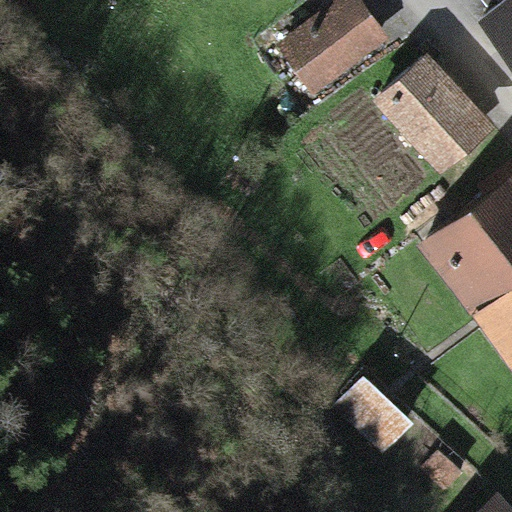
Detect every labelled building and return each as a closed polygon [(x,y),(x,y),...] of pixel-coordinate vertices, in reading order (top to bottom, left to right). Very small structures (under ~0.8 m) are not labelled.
[(342,0),(319,0),(274,33),(308,81),(369,36),(342,0)] [(511,0),(500,0),(481,15),(511,56),(511,0)] [(410,50),(371,88),(438,157),(477,119),(410,50)] [(511,163),(418,234),(511,356),(511,163)] [(407,420),(365,381),(339,407),(381,447),(407,420)] [(436,459),(420,474),(437,493),(453,478),(436,459)] [(500,511),(486,498),(471,511),(500,511)]
